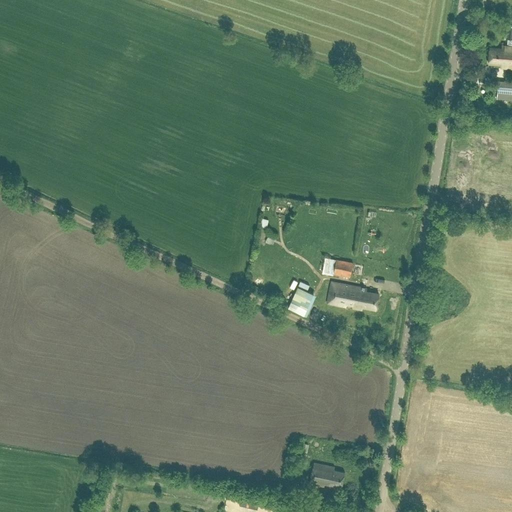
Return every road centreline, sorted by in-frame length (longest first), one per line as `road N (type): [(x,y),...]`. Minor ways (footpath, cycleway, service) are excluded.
road 1 (tertiary): [(378,511),(463,0)]
road 2 (track): [(0,182),(402,369)]
